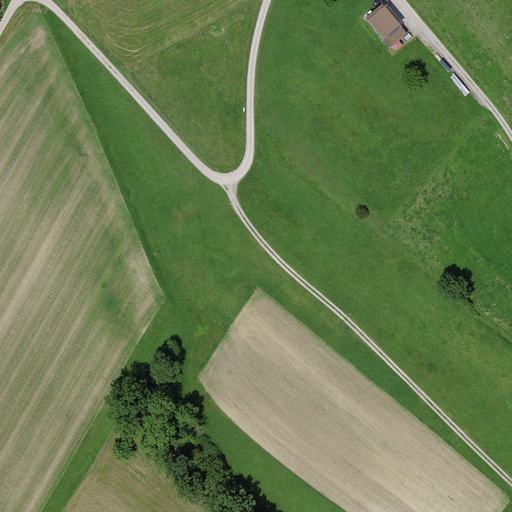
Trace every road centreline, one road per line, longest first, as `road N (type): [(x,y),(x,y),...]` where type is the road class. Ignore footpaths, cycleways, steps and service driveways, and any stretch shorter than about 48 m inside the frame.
road 1 (track): [(229,179),(240,211),(280,258),(511,480)]
road 2 (track): [(229,179),(198,164),(44,0)]
road 3 (track): [(269,0),(257,43),(251,155),(247,169),(229,179)]
road 4 (track): [(511,133),(402,0)]
